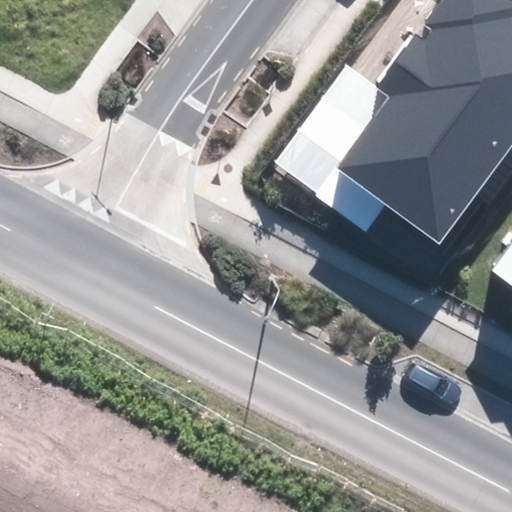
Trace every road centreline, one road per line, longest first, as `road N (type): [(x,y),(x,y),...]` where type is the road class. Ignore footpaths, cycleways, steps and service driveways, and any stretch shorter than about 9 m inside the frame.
road 1 (residential): [(77,269),(511,484)]
road 2 (residential): [(252,0),(178,101),(77,269)]
